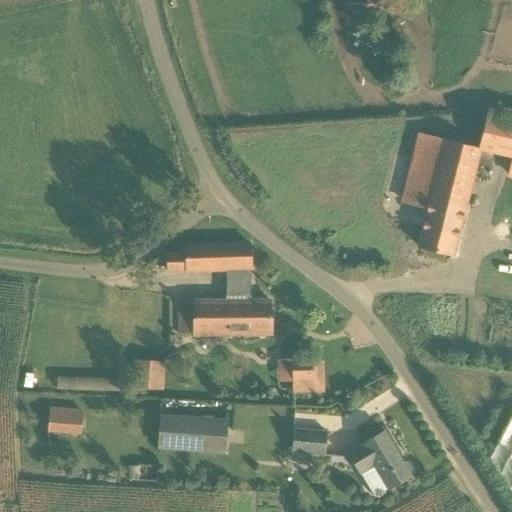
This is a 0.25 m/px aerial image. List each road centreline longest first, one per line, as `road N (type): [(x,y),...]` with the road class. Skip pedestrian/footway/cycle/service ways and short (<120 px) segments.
road 1 (unclassified): [(494,511),(363,320),(222,196)]
road 2 (unclassified): [(222,196),(123,266),(0,262)]
road 3 (unclassified): [(222,196),(181,115),(141,0)]
